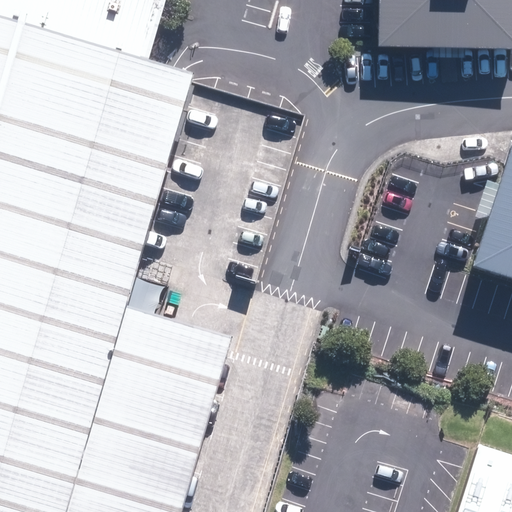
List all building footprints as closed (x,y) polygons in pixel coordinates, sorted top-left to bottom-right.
[(0,0),(0,15),(152,61),(170,0),(0,0)] [(511,0),(381,0),(381,43),(511,44),(511,0)] [(0,511),(187,511),(241,335),(141,305),(210,78),(0,15),(0,511)] [(511,158),(472,273),(511,287),(511,158)] [(433,398),(391,387),(386,405),(428,416),(433,398)] [(511,511),(511,459),(478,449),(457,511),(511,511)]
